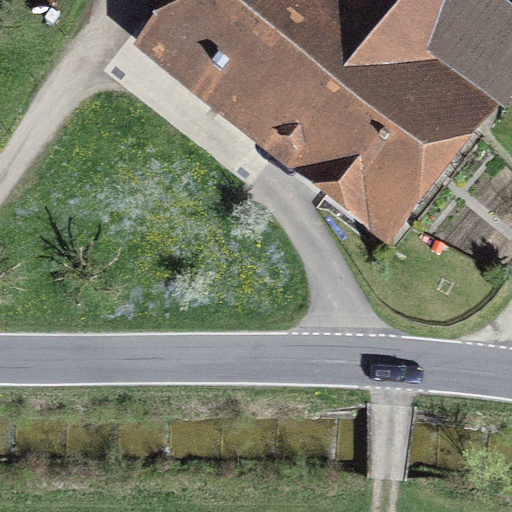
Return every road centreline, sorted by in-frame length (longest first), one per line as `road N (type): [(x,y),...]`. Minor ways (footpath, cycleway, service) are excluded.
road 1 (tertiary): [(0,355),(391,359),(511,372)]
road 2 (track): [(92,48),(270,187),(298,220),(333,285),(346,358)]
road 3 (track): [(384,511),(391,359)]
